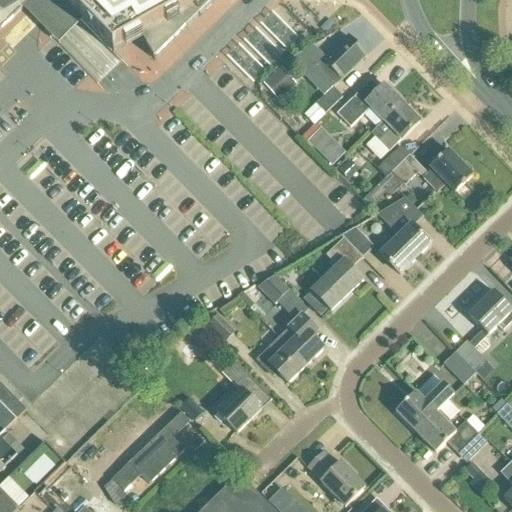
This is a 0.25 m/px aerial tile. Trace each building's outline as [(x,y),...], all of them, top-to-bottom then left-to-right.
[(0,0),(0,33),(23,11),(34,0),(0,0)] [(74,0),(67,7),(114,55),(142,39),(155,63),(218,0),(74,0)] [(325,37),(335,27),(329,21),(319,31),(325,37)] [(336,88),(366,58),(347,40),(317,70),(336,88)] [(259,82),(271,72),(263,63),(252,73),(259,82)] [(278,102),(296,86),(281,70),(264,86),(278,102)] [(370,111),(384,125),(402,108),(383,88),(378,93),(370,85),(337,117),(350,131),(370,111)] [(333,90),(304,118),(314,128),(342,100),(333,90)] [(419,125),(402,108),(384,125),(372,137),(388,154),(419,125)] [(331,167),(343,155),(336,148),(323,160),(331,167)] [(386,180),(409,158),(400,149),(377,172),(386,180)] [(426,174),(409,158),(386,180),(363,203),(369,210),(384,195),(389,199),(402,186),(404,188),(417,175),(437,195),(445,187),(454,196),(472,178),(470,176),(472,172),(465,166),(461,167),(447,153),(426,174)] [(349,183),(360,172),(350,162),(339,173),(349,183)] [(400,278),(430,248),(412,230),(422,219),(404,201),(375,218),(397,240),(380,258),(400,278)] [(362,262),(372,251),(353,232),(341,239),(343,241),(362,262)] [(344,263),(311,296),(304,303),(320,320),(328,313),(331,316),(364,283),(344,263)] [(274,280),(257,290),(274,308),(288,294),(274,280)] [(502,334),(511,324),(511,318),(510,317),(511,314),(511,313),(493,295),(469,320),(487,339),(497,329),(502,334)] [(280,341),(307,369),(323,353),(308,338),(313,333),(301,320),(280,341)] [(223,345),(232,336),(216,321),(207,329),(223,345)] [(193,347),(204,341),(199,333),(189,339),(193,347)] [(273,373),(288,388),(307,369),(280,341),(255,365),(268,378),(273,373)] [(467,346),(456,357),(475,376),(486,365),(467,346)] [(475,376),(456,357),(445,368),(464,387),(475,376)] [(483,384),(494,373),(486,365),(475,376),(483,384)] [(223,376),(241,394),(217,419),(237,438),(262,414),(261,414),(271,404),(233,366),(223,376)] [(0,440),(26,414),(0,387),(0,440)] [(396,415),(416,436),(450,402),(454,398),(442,387),(425,405),(416,396),(396,415)] [(190,402),(180,412),(194,427),(204,417),(190,402)] [(461,413),(450,402),(416,436),(436,456),(448,444),(458,454),(476,436),(465,425),(455,435),(447,427),(461,413)] [(487,427),(495,419),(484,408),(475,416),(487,427)] [(511,432),(511,414),(507,410),(506,409),(497,418),(511,432)] [(176,441),(191,426),(182,417),(113,485),(125,497),(136,486),(134,484),(140,478),(150,489),(187,452),(176,441)] [(486,446),(476,436),(458,454),(468,464),(486,446)] [(195,453),(204,445),(197,438),(189,447),(195,453)] [(0,442),(0,477),(18,460),(0,442)] [(345,511),(365,491),(341,466),(338,469),(325,456),(308,472),(322,486),(321,487),(345,511)] [(0,511),(21,511),(30,504),(50,483),(29,463),(0,492),(0,511)] [(79,511),(96,495),(67,466),(50,483),(30,504),(21,511),(79,511)] [(472,482),(481,474),(473,466),(465,474),(472,482)] [(511,509),(511,468),(510,467),(501,476),(511,487),(511,493),(504,502),(511,509)] [(271,511),(239,478),(204,511),(271,511)] [(272,509),(280,501),(271,492),(263,500),(272,509)] [(385,511),(386,511),(377,502),(366,511),(385,511)]
